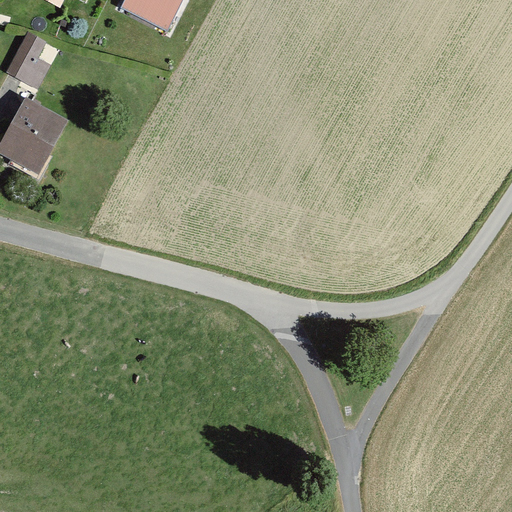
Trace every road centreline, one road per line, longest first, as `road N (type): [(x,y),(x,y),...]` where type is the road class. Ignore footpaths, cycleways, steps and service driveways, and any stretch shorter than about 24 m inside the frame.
road 1 (residential): [(0,226),(266,303)]
road 2 (unclassified): [(452,283),(346,462)]
road 3 (unclassified): [(266,303),(356,310),(452,283)]
road 4 (residential): [(266,303),(297,344),(346,462)]
